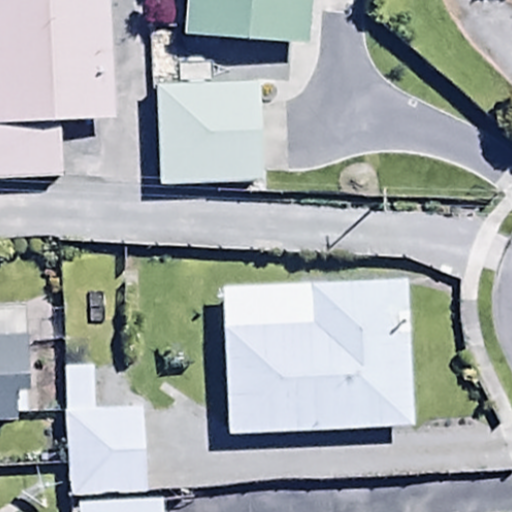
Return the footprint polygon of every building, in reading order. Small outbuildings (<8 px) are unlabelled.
[(0,0),(0,190),(65,187),(62,134),(114,132),(107,0),(0,0)] [(355,0),(186,0),(184,46),(312,53),(314,22),(354,24),(355,0)] [(262,92),(157,94),(159,195),(261,193),(261,182),(285,182),(283,111),(263,112),(262,92)] [(223,293),(228,442),(414,436),(409,287),(223,293)] [(0,433),(16,433),(15,400),(26,400),(23,344),(0,345),(0,433)] [(91,370),(60,372),(66,506),(145,502),(141,415),(94,417),(91,370)]
